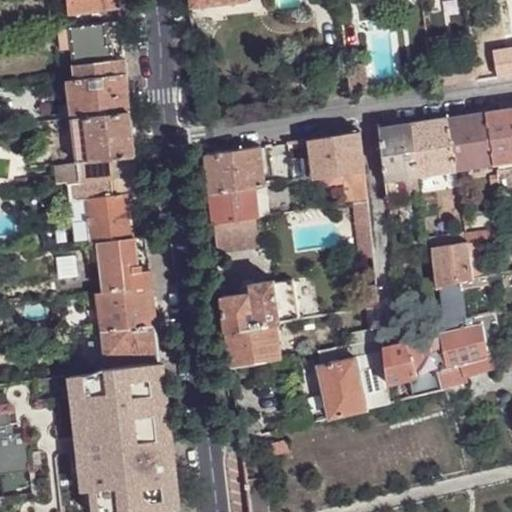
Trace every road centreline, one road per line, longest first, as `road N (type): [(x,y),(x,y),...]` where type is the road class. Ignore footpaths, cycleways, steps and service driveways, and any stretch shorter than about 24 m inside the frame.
road 1 (residential): [(212,511),(170,143)]
road 2 (residential): [(511,90),(170,143)]
road 3 (unknown): [(371,112),(385,284)]
road 4 (residential): [(170,143),(152,0)]
road 5 (unclassified): [(511,486),(384,511)]
